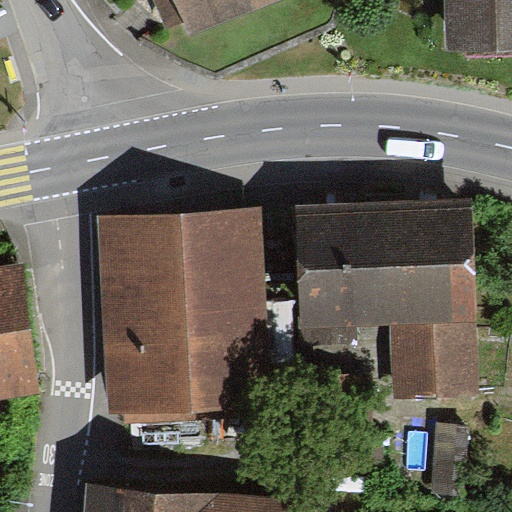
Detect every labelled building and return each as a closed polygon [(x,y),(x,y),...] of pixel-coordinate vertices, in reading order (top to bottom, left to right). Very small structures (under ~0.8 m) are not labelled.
[(170,0),(171,1),(183,28),(195,23),(200,34),(279,0),(170,0)] [(511,0),(464,0),(467,52),(511,50),(511,0)] [(480,210),(312,213),(314,322),(399,320),(401,396),(483,394),(480,210)] [(262,214),(111,222),(121,410),(272,401),(262,214)] [(22,274),(0,277),(0,398),(40,393),(22,274)] [(316,511),(316,509),(101,493),(99,511),(316,511)]
